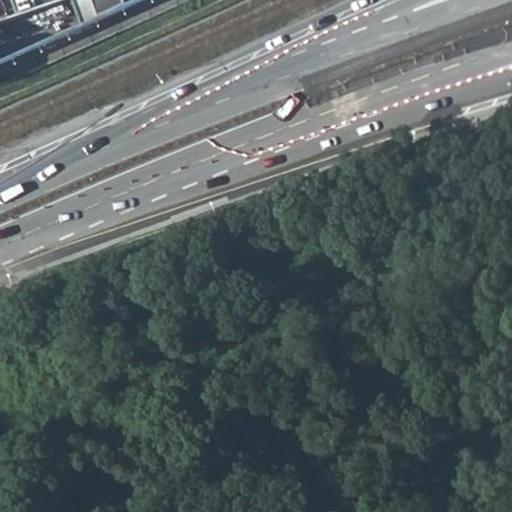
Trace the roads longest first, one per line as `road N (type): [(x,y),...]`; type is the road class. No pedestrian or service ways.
road 1 (primary): [(404,0),(0,188)]
road 2 (primary): [(0,245),(281,151)]
road 3 (primary): [(281,151),(0,199)]
road 4 (primary): [(281,151),(511,80)]
